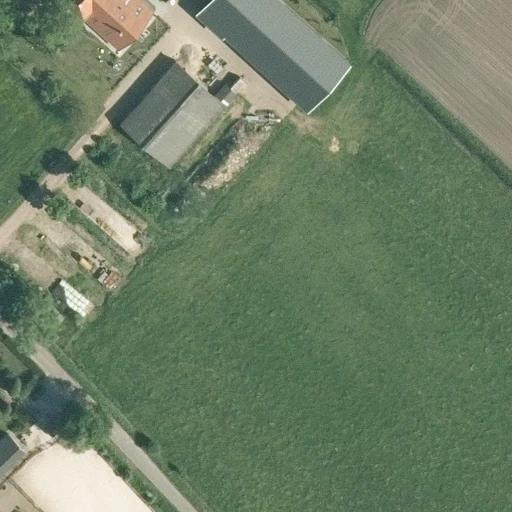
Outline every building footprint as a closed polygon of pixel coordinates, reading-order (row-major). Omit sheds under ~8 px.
[(67,0),(118,47),(151,10),(139,0),(67,0)] [(290,93),(306,107),(348,61),(336,51),(280,0),(211,0),(201,12),(290,93)] [(97,94),(117,71),(73,32),(53,55),(97,94)] [(224,103),(175,59),(120,120),(169,164),(224,103)] [(106,285),(119,273),(95,248),(83,260),(106,285)] [(123,276),(112,287),(119,295),(131,284),(123,276)] [(52,436),(64,425),(57,418),(45,429),(52,436)] [(0,441),(0,469),(1,468),(0,467),(0,461),(18,444),(8,434),(0,441)]
